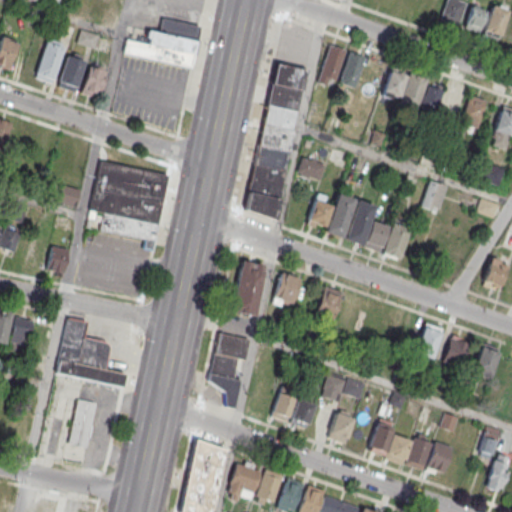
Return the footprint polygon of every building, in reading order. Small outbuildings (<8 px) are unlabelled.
[(50,0),(48,6),(61,11),(65,0),(50,0)] [(457,25),(464,0),(444,0),(438,19),(457,25)] [(507,10),(491,4),(481,32),(497,38),(507,10)] [(479,31),(486,11),(471,5),(464,26),(479,31)] [(103,24),(116,26),(117,13),(104,12),(103,24)] [(197,25),(160,17),(157,32),(146,29),(144,37),(147,38),(146,44),(125,38),(122,52),(189,67),(197,25)] [(79,30),(75,43),(92,49),(96,35),(79,30)] [(0,35),(0,66),(7,70),(17,40),(0,35)] [(45,42),(33,78),(50,84),(62,48),(45,42)] [(315,82),(331,87),(344,49),(328,44),(315,82)] [(365,56),(349,50),(337,82),(353,87),(365,56)] [(66,56),(56,87),(73,93),(83,62),(66,56)] [(273,63),(305,69),(274,220),(242,209),(273,63)] [(87,67),(79,92),(95,98),(103,72),(87,67)] [(380,95),(398,100),(404,74),(387,69),(380,95)] [(425,84),(427,78),(409,73),(400,105),(435,114),(442,88),(425,84)] [(442,115),(458,118),(463,90),(446,87),(442,115)] [(459,127),(474,133),(485,100),(469,94),(459,127)] [(503,149),(511,125),(511,108),(501,105),(487,143),(503,149)] [(0,119),(0,145),(1,146),(10,122),(0,119)] [(34,132),(16,125),(9,146),(26,152),(34,132)] [(295,173),(317,180),(322,163),(300,157),(295,173)] [(98,160),(166,174),(150,249),(141,247),(142,238),(84,227),(98,160)] [(502,168),(479,161),(473,178),(497,185),(502,168)] [(444,184),(427,180),(420,207),(438,211),(444,184)] [(54,201),(73,208),(79,189),(61,183),(54,201)] [(306,226),(323,228),(328,195),(311,192),(306,226)] [(336,193),(323,231),(339,236),(353,198),(336,193)] [(475,212),(491,217),(496,203),(480,198),(475,212)] [(355,199),(343,238),(359,244),(372,205),(355,199)] [(370,220),(361,246),(378,252),(386,225),(370,220)] [(391,224),(381,252),(398,258),(408,230),(391,224)] [(0,234),(0,248),(13,252),(19,230),(3,225),(0,234)] [(29,237),(47,241),(41,269),(23,264),(29,237)] [(67,249),(51,245),(44,270),(60,274),(67,249)] [(489,256),(480,284),(496,290),(506,262),(489,256)] [(228,310),(253,315),(263,265),(239,260),(228,310)] [(269,300),(288,307),(298,278),(279,271),(269,300)] [(340,291),(322,285),(311,314),(330,321),(340,291)] [(0,343),(2,344),(14,313),(0,307),(0,343)] [(375,339),(393,344),(401,313),(384,308),(375,339)] [(12,344),(29,344),(29,316),(12,316),(12,344)] [(65,317),(54,372),(119,386),(122,373),(101,368),(106,347),(105,344),(103,342),(100,341),(77,336),(80,321),(65,317)] [(440,328),(423,322),(411,355),(428,361),(440,328)] [(247,339),(243,359),(235,357),(231,378),(239,380),(233,408),(223,406),(221,391),(205,380),(216,332),(247,339)] [(461,367),(469,339),(449,334),(441,362),(461,367)] [(498,348),(481,342),(470,372),(487,378),(498,348)] [(274,367),(278,350),(262,346),(259,363),(274,367)] [(493,382),(509,386),(511,373),(511,358),(500,356),(493,382)] [(339,393),(358,396),(361,381),(324,374),(320,397),(337,400),(339,393)] [(248,411),(265,416),(272,391),(255,386),(248,411)] [(268,415),(279,419),(289,396),(277,391),(268,415)] [(75,398),(94,402),(84,447),(65,443),(75,398)] [(312,404),(294,398),(285,422),(303,429),(312,404)] [(325,438),(343,443),(351,417),(332,412),(325,438)] [(389,432),(392,424),(377,419),(365,451),(401,464),(410,439),(389,432)] [(498,432),(486,426),(474,453),(487,459),(498,432)] [(450,446),(413,435),(405,464),(441,475),(450,446)] [(177,511),(193,439),(223,449),(209,511),(177,511)] [(497,494),(509,459),(494,453),(482,488),(497,494)] [(249,503),(260,469),(234,461),(224,495),(249,503)] [(255,503),(274,506),(278,472),(260,469),(255,503)] [(285,477),(274,507),(284,511),(285,508),(291,510),(301,482),(285,477)] [(305,483),(294,511),(312,511),(322,489),(305,483)]
